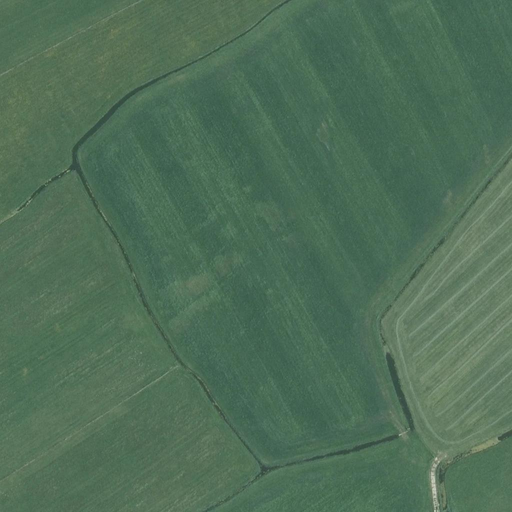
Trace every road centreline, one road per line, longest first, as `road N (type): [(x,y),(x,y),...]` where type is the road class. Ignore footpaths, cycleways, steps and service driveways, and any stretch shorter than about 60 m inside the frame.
road 1 (track): [(366,312),(366,341),(398,420),(433,465)]
road 2 (track): [(511,419),(433,465),(437,511)]
